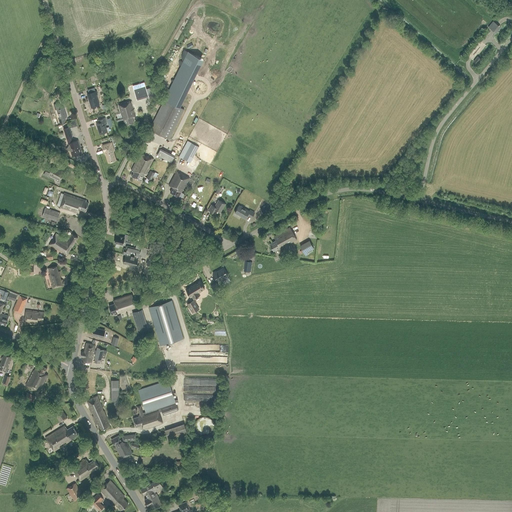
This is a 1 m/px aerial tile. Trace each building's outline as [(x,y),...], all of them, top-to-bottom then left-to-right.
[(488,27),(493,32),(498,27),(493,22),(488,27)] [(203,58),(188,51),(165,99),(180,106),(203,58)] [(144,83),(134,86),(138,100),(148,97),(148,96),(156,94),(154,87),(146,89),(144,83)] [(96,95),(98,94),(96,91),(87,94),(91,108),(100,105),(96,95)] [(169,139),(184,109),(164,100),(150,130),(169,139)] [(59,102),(54,104),(56,110),(57,110),(60,119),(58,119),(60,123),(66,121),(64,118),(67,117),(64,107),(61,108),(59,102)] [(132,117),(136,116),(131,102),(127,103),(127,102),(118,105),(122,117),(116,119),(117,121),(124,119),(126,125),(134,122),(132,117)] [(105,124),(107,124),(105,117),(98,119),(99,123),(97,124),(100,134),(107,132),(105,124)] [(69,126),(63,128),(67,139),(71,138),(73,137),(69,126)] [(189,140),(180,156),(192,162),(200,146),(189,140)] [(78,141),(69,143),(69,145),(67,149),(71,151),(72,156),(81,153),(78,141)] [(108,162),(116,160),(113,151),(114,151),(112,143),(102,146),(104,152),(105,151),(108,162)] [(171,162),(174,156),(160,149),(157,155),(171,162)] [(146,175),(154,159),(140,152),(131,170),(134,172),(132,177),(141,181),(144,174),(146,175)] [(190,167),(194,169),(198,161),(195,159),(190,167)] [(51,169),(47,167),(44,175),(49,178),(50,175),(60,180),(64,172),(53,166),(51,169)] [(155,173),(151,170),(147,178),(151,180),(153,176),(156,178),(158,174),(155,172),(155,173)] [(181,192),(182,192),(189,178),(177,172),(169,185),(173,187),(170,192),(178,197),(181,192)] [(86,200),(64,193),(60,208),(79,214),(80,210),(86,212),(89,203),(86,202),(86,200)] [(220,213),(225,204),(218,200),(215,207),(212,205),(208,210),(215,214),(217,211),(220,213)] [(263,214),(273,208),(270,204),(260,209),(263,214)] [(252,217),(255,213),(250,210),(249,211),(239,205),(235,213),(245,218),(247,215),(252,217)] [(57,221),(60,212),(45,208),(42,217),(57,221)] [(283,256),(294,250),(290,244),(289,245),(288,245),(297,240),(290,228),(274,237),(276,240),(270,244),(274,251),(279,248),(283,256)] [(66,256),(77,237),(71,234),(69,238),(66,236),(64,239),(56,234),(49,245),(66,256)] [(125,234),(124,238),(123,237),(116,235),(114,243),(122,245),(123,244),(126,245),(126,243),(129,243),(131,239),(130,239),(131,235),(125,234)] [(310,240),(301,245),(306,256),(310,254),(309,252),(315,248),(310,240)] [(140,252),(139,253),(139,250),(128,248),(127,250),(126,252),(124,251),(123,255),(125,255),(124,263),(136,266),(138,259),(140,259),(141,256),(145,257),(147,248),(141,247),(140,252)] [(52,250),(45,248),(46,252),(24,254),(24,255),(19,256),(19,259),(46,256),(47,261),(53,260),(52,250)] [(34,264),(30,264),(30,266),(20,266),(20,274),(33,274),(34,264)] [(53,289),(55,288),(63,286),(63,284),(64,284),(63,279),(62,280),(61,277),(62,276),(60,271),(59,271),(57,266),(48,269),(49,274),(50,275),(49,275),(53,289)] [(221,279),(228,276),(224,268),(216,272),(216,271),(213,273),(218,282),(221,280),(221,279)] [(194,299),(200,295),(198,292),(205,288),(200,281),(186,289),(191,297),(192,296),(194,299)] [(214,292),(220,289),(216,282),(210,286),(212,288),(214,292)] [(18,299),(19,296),(19,295),(10,291),(7,298),(15,300),(16,299),(18,299)] [(115,315),(136,308),(132,294),(114,300),(115,303),(109,305),(112,314),(114,313),(115,315)] [(27,299),(20,296),(13,310),(21,313),(27,299)] [(192,313),(200,309),(194,299),(187,303),(192,313)] [(172,300),(149,307),(161,346),(183,339),(172,300)] [(7,325),(10,315),(2,312),(6,303),(0,301),(0,324),(2,325),(2,323),(7,325)] [(143,309),(133,312),(139,331),(149,328),(143,309)] [(44,312),(37,312),(37,311),(26,310),(24,323),(37,325),(38,320),(43,320),(44,312)] [(105,330),(95,327),(93,334),(103,337),(105,330)] [(95,345),(87,343),(85,352),(83,351),(82,356),(84,357),(83,360),(92,363),(94,354),(95,354),(96,352),(95,351),(95,350),(94,350),(95,345)] [(101,361),(104,350),(97,348),(96,352),(95,354),(94,359),(95,359),(94,362),(100,363),(101,361)] [(0,370),(6,373),(11,357),(4,354),(3,357),(2,357),(1,360),(2,360),(1,363),(0,362),(0,370)] [(47,378),(48,374),(45,372),(47,368),(39,364),(37,368),(36,367),(34,371),(26,385),(39,392),(47,378)] [(139,390),(147,416),(159,412),(161,411),(163,415),(178,410),(176,403),(168,380),(139,390)] [(36,396),(27,392),(25,399),(33,402),(36,396)] [(110,425),(108,421),(107,417),(104,411),(103,411),(102,409),(103,408),(98,395),(87,400),(90,408),(92,413),(93,412),(94,415),(93,416),(97,424),(98,424),(100,429),(110,425)] [(163,423),(159,412),(147,416),(145,417),(141,405),(137,406),(140,416),(133,418),(136,427),(142,425),(144,429),(163,423)] [(61,422),(68,418),(61,406),(53,411),(61,422)] [(187,433),(184,423),(165,430),(168,439),(187,433)] [(74,437),(78,434),(73,426),(67,429),(65,425),(46,438),(54,451),(75,437),(74,437)] [(122,440),(126,442),(136,441),(135,434),(122,436),(122,440)] [(126,442),(122,440),(119,435),(111,440),(114,445),(116,448),(122,459),(132,453),(126,442)] [(81,480),(100,468),(94,460),(89,464),(86,459),(72,468),(73,471),(74,470),(75,472),(74,473),(77,477),(78,477),(81,480)] [(141,488),(144,494),(146,493),(148,498),(145,499),(148,506),(149,505),(152,511),(163,505),(158,495),(157,495),(156,491),(163,488),(159,479),(141,488)] [(128,504),(123,498),(124,497),(110,480),(100,490),(113,505),(115,504),(120,511),(128,504)] [(83,496),(75,483),(66,488),(74,501),(83,496)] [(104,499),(98,494),(91,501),(100,510),(103,507),(100,503),(104,499)] [(178,505),(181,511),(177,511),(186,511),(191,510),(187,501),(178,505)]
